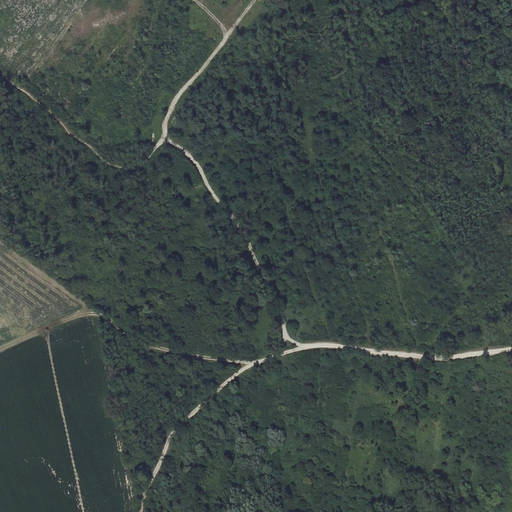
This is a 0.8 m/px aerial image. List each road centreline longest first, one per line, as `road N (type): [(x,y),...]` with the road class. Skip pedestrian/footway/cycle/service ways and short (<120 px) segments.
road 1 (track): [(0,349),(97,313),(154,346),(251,364)]
road 2 (track): [(162,140),(194,160),(240,225),(282,306),(281,353)]
road 3 (track): [(281,353),(232,376),(169,436),(141,511)]
road 4 (track): [(511,349),(448,358),(323,344)]
road 5 (track): [(253,0),(163,119),(162,140)]
